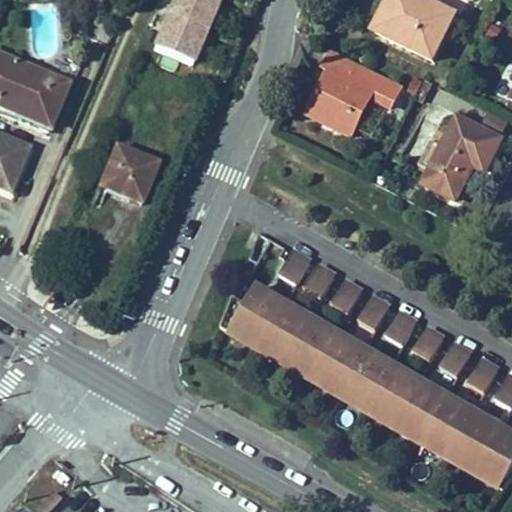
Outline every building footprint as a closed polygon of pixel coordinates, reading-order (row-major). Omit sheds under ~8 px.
[(194,70),(224,0),(180,0),(157,54),(194,70)] [(437,0),(396,0),(382,29),(441,59),(464,14),(437,0)] [(406,81),(340,46),(331,63),(343,69),(320,112),(364,135),(385,95),(395,101),(406,81)] [(63,87),(0,59),(0,113),(44,132),(63,87)] [(509,140),(466,117),(459,132),(445,124),(426,161),(439,168),(430,184),(465,202),(484,167),(493,171),(509,140)] [(26,151),(0,139),(0,192),(7,195),(26,151)] [(111,154),(94,194),(134,211),(151,172),(111,154)] [(276,268),(290,245),(272,235),(259,258),(276,268)] [(301,283),(315,260),(297,250),(283,273),(301,283)] [(325,298),(339,274),(322,264),(308,288),(325,298)] [(352,314),(366,290),(348,280),(335,304),(352,314)] [(272,291),(260,284),(257,288),(269,295),(272,291)] [(432,392),(420,385),(422,381),(407,371),(405,375),(393,368),(395,364),(380,355),(378,359),(366,352),(368,348),(353,339),(351,343),(339,336),(341,332),(326,323),(324,327),(312,320),(314,316),(301,308),(299,313),(287,305),(289,301),(272,291),(269,295),(257,288),(250,300),(237,293),(224,327),(237,334),(243,324),(263,335),(256,346),(264,351),(270,340),(290,351),(284,362),(287,364),(291,367),(298,356),(317,367),(311,378),(315,380),(318,383),(325,372),(344,383),(338,394),(342,396),(346,399),(352,388),(371,399),(365,410),(369,412),(373,415),(379,404),(398,415),(392,426),(396,429),(400,431),(406,420),(426,432),(419,442),(423,445),(427,447),(433,436),(453,448),(446,458),(450,461),(454,463),(460,452),(480,464),(473,474),(481,479),(487,468),(507,480),(500,490),(507,494),(511,485),(511,439),(500,433),(503,429),(488,420),(485,424),(474,417),(476,413),(461,404),(459,408),(447,401),(449,397),(434,388),(432,392)] [(379,330),(393,307),(376,296),(362,320),(379,330)] [(301,308),(289,301),(287,305),(299,313),(301,308)] [(406,346),(420,323),(403,312),(389,336),(406,346)] [(326,323),(314,316),(312,320),(324,327),(326,323)] [(263,335),(243,324),(237,334),(256,346),(263,335)] [(433,362),(447,339),(430,329),(416,352),(433,362)] [(353,339),(341,332),(339,336),(351,343),(353,339)] [(290,351),(270,340),(264,351),(284,362),(290,351)] [(460,378),(474,355),(457,345),(443,368),(460,378)] [(380,355),(368,348),(366,352),(378,359),(380,355)] [(311,378),(317,367),(298,356),(291,367),(311,378)] [(487,394),(501,371),(484,361),(470,384),(487,394)] [(407,371),(395,364),(393,368),(405,375),(407,371)] [(338,394),(344,383),(325,372),(318,383),(338,394)] [(511,409),(511,377),(497,400),(511,409)] [(434,388),(422,381),(420,385),(432,392),(434,388)] [(365,410),(371,399),(352,388),(346,399),(365,410)] [(461,404),(449,397),(447,401),(459,408),(461,404)] [(392,426),(398,415),(379,404),(373,415),(392,426)] [(488,420),(476,413),(474,417),(485,424),(488,420)] [(419,442),(426,432),(406,420),(400,431),(419,442)] [(511,434),(503,429),(500,433),(511,439),(511,434)] [(446,458),(453,448),(433,436),(427,447),(446,458)] [(473,474),(480,464),(460,452),(454,463),(473,474)] [(500,490),(507,480),(487,468),(481,479),(500,490)] [(22,511),(31,502),(21,492),(12,501),(22,511)]
